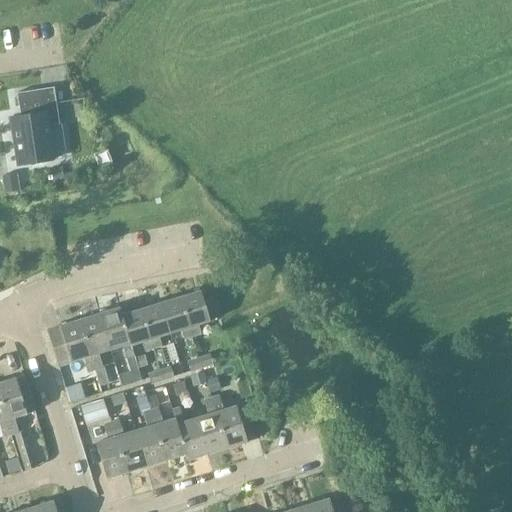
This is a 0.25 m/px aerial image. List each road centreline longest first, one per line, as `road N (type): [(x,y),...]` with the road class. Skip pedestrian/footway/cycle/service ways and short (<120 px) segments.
road 1 (residential): [(115,511),(321,449)]
road 2 (residential): [(19,306),(68,283),(199,256)]
road 3 (residential): [(70,466),(19,306)]
